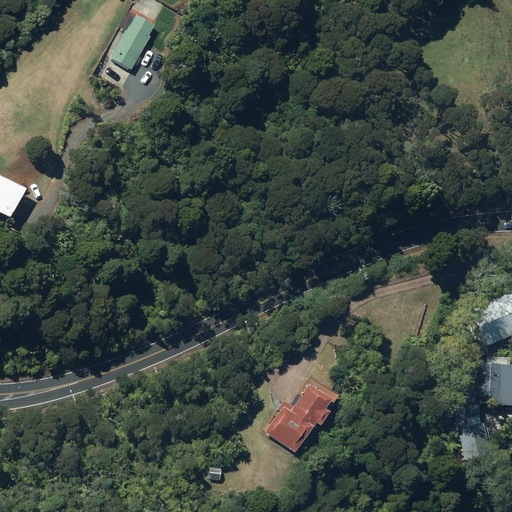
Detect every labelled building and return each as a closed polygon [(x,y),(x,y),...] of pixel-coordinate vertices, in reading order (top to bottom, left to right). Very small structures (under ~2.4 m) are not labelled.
[(171,7),(172,8),(176,0),(167,0),(165,4),(166,4),(165,7),(169,10),(171,7)] [(107,58),(128,70),(146,37),(145,36),(151,25),(132,16),(126,26),(125,25),(107,58)] [(0,219),(1,220),(20,190),(0,178),(0,219)] [(511,296),(457,320),(469,347),(472,347),(474,347),(476,347),(479,346),(481,346),(483,345),(486,344),(488,344),(490,343),(492,342),(494,340),(497,339),(499,338),(500,336),(502,335),(504,333),(506,332),(508,330),(509,328),(511,326),(511,324),(511,296)] [(449,418),(459,463),(485,457),(477,424),(475,424),(474,419),(475,405),(508,407),(511,403),(511,365),(468,363),(469,355),(456,354),(453,417),(449,418)] [(261,433),(291,453),(309,425),(313,428),(323,414),(322,414),(333,397),(306,379),(287,408),(280,403),(261,433)] [(205,479),(217,480),(218,469),(206,468),(205,479)]
